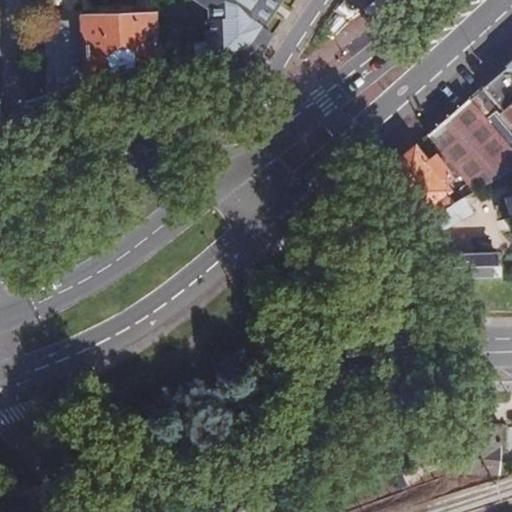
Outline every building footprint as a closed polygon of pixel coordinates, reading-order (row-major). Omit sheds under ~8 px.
[(261,26),(278,0),(195,0),(208,8),(213,37),(211,37),(216,60),(243,61),(248,63),(269,32),(261,26)] [(350,0),(359,11),(362,8),(370,0),(350,0)] [(370,0),(362,8),(369,16),(387,0),(370,0)] [(140,69),(154,66),(150,16),(78,18),(78,21),(43,22),(42,35),(45,97),(66,90),(78,85),(101,78),(140,69)] [(511,73),(505,66),(427,133),(440,148),(461,172),(470,181),(461,188),(465,195),(511,168),(511,73)] [(413,145),(386,171),(396,181),(406,193),(423,219),(456,200),(450,191),(452,189),(448,184),(455,177),(434,153),(425,160),(413,145)] [(440,148),(434,153),(455,177),(461,172),(440,148)] [(456,200),(423,219),(427,226),(431,233),(471,211),(462,197),(456,200)] [(498,251),(440,253),(441,256),(450,278),(506,277),(506,268),(499,269),(498,251)] [(464,439),(456,469),(500,472),(501,425),(464,426),(464,439)]
